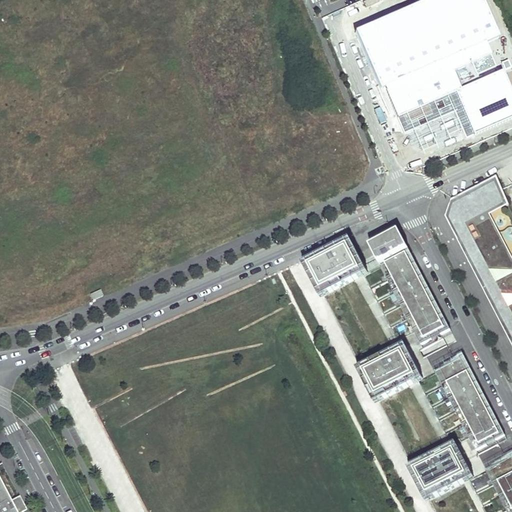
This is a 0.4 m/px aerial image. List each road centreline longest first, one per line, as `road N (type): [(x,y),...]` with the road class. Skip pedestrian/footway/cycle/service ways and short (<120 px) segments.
road 1 (residential): [(0,362),(403,195)]
road 2 (residential): [(511,405),(403,195)]
road 3 (residential): [(55,511),(0,398)]
